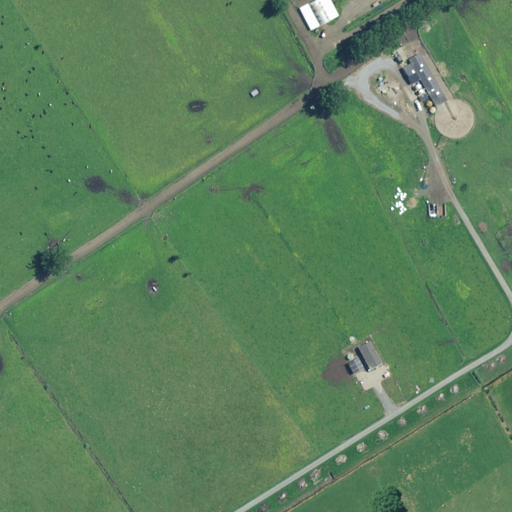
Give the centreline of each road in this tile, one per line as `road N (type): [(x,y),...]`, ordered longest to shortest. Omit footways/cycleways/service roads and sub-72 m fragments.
road 1 (residential): [(239,511),(511,339)]
road 2 (residential): [(511,299),(446,190),(426,136)]
